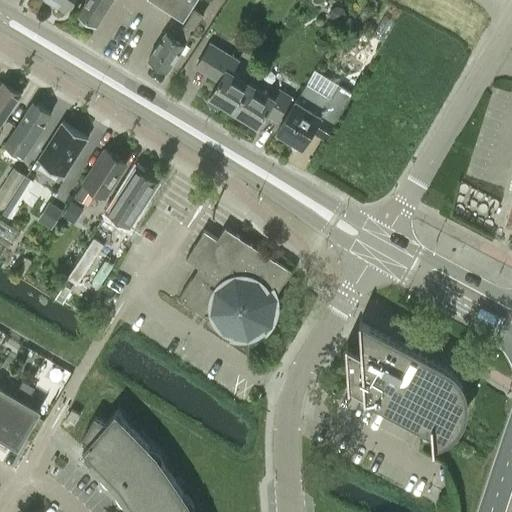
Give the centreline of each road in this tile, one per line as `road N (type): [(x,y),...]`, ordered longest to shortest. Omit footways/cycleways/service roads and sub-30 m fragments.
road 1 (tertiary): [(386,236),(0,8)]
road 2 (tertiary): [(0,26),(371,258)]
road 3 (unclassified): [(292,511),(291,398),(371,258)]
road 4 (residential): [(402,207),(511,23)]
road 5 (tertiary): [(371,258),(511,335)]
road 6 (tertiary): [(511,301),(386,236)]
